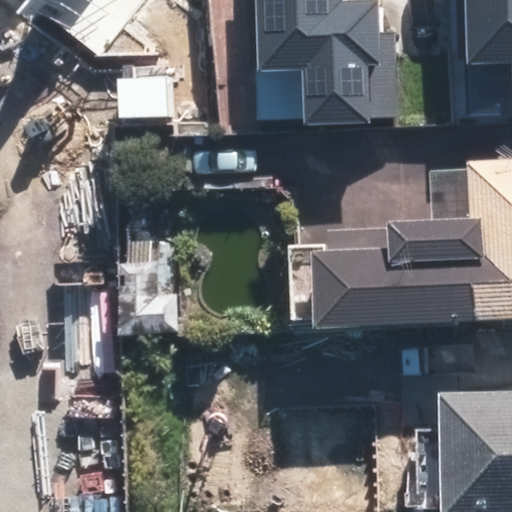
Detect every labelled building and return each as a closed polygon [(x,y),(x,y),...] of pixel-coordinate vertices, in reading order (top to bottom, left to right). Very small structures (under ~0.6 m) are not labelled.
[(511,0),(455,0),(461,103),(511,100),(511,0)] [(398,8),(316,11),(319,97),(402,94),(398,8)] [(14,226),(9,64),(0,64),(0,271),(16,272),(45,271),(44,225),(14,226)] [(323,252),(280,255),(284,338),(306,337),(306,342),(511,330),(511,170),(423,175),(426,231),(322,236),(323,252)] [(264,201),(209,201),(208,300),(263,301),(264,201)] [(178,275),(113,272),(110,340),(176,342),(178,275)] [(358,358),(274,363),(276,406),(361,401),(358,358)] [(511,511),(511,402),(432,405),(436,511),(511,511)]
